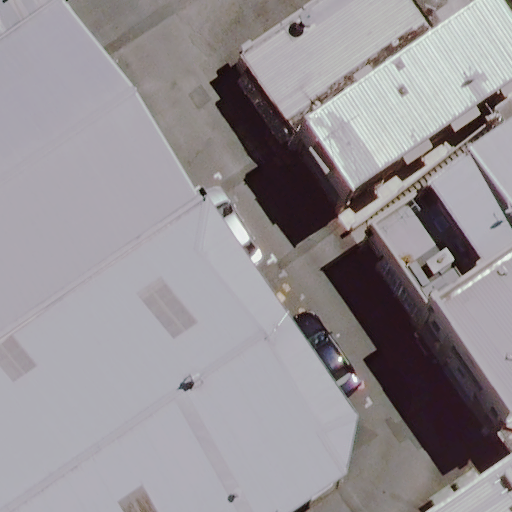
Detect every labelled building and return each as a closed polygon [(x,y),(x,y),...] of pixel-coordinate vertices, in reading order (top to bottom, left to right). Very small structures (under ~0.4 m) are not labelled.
[(0,0),(0,511),(276,511),(299,497),(296,407),(3,0),(0,0)] [(398,46),(366,0),(321,0),(236,58),(349,222),(499,119),(432,23),(398,46)] [(511,109),(499,119),(349,222),(423,328),(511,267),(511,109)] [(511,448),(511,267),(423,328),(508,451),(511,448)] [(511,511),(511,448),(508,451),(419,511),(511,511)]
